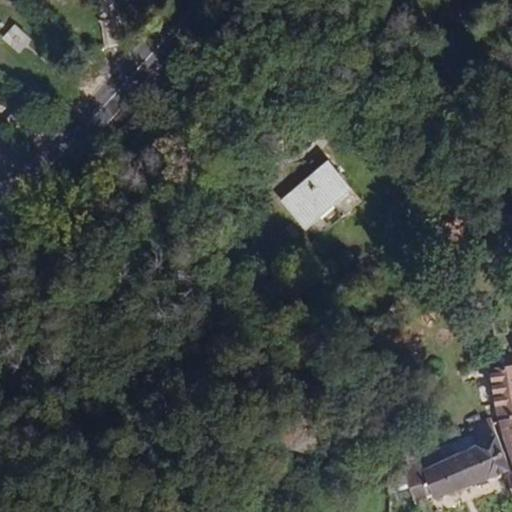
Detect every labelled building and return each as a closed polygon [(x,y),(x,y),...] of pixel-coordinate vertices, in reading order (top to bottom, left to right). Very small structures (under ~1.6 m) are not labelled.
[(19,51),(30,38),(15,25),(4,39),(19,51)] [(308,227),(353,186),(330,160),(285,201),(308,227)] [(511,365),(487,368),(498,416),(508,452),(511,451),(511,365)] [(460,435),(471,427),(466,420),(456,428),(460,435)] [(416,511),(423,511),(504,463),(480,423),(471,427),(460,435),(468,447),(402,489),(416,511)]
